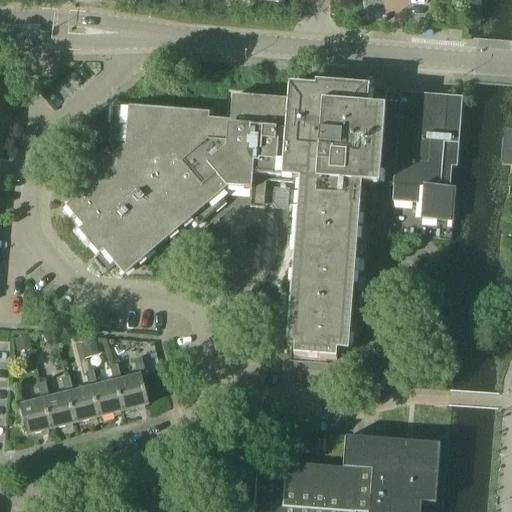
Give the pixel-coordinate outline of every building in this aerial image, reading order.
[(79,197),(66,208),(84,228),(79,232),(100,256),(104,253),(125,277),(191,220),(198,228),(208,220),(227,203),(220,196),(227,190),(227,189),(251,191),(251,195),(266,197),(267,183),(300,185),(287,348),(305,349),(305,359),(337,361),(338,351),(349,352),(355,277),(359,277),(363,229),(359,229),(362,185),(394,188),(392,203),(422,205),(421,221),(453,223),(455,189),(450,189),(452,168),(457,169),(462,99),(289,85),(288,101),(233,97),(231,123),(216,122),(209,121),(210,115),(112,108),(109,144),(118,154),(74,192),(79,197)] [(511,130),(503,130),(501,165),(511,166),(511,165),(511,130)] [(350,370),(367,390),(390,370),(373,351),(350,370)] [(118,383),(126,413),(149,407),(142,377),(146,376),(142,360),(134,362),(138,378),(122,382),(118,383)] [(94,389),(102,419),(126,413),(118,383),(122,382),(117,366),(110,368),(114,384),(98,388),(94,389)] [(70,395),(77,425),(102,419),(94,389),(98,388),(94,372),(86,374),(90,390),(74,394),(70,395)] [(46,401),(53,431),(77,425),(70,395),(74,394),(70,378),(62,380),(66,396),(50,400),(46,401)] [(21,407),(29,437),(53,431),(46,401),(50,400),(46,384),(38,386),(42,402),(21,407)] [(228,461),(223,511),(420,511),(422,505),(423,505),(435,506),(435,505),(440,447),(440,446),(373,441),(366,441),(346,439),(345,439),(345,441),(343,470),(287,465),(286,465),(285,470),(259,468),(258,468),(259,463),(228,461)]
